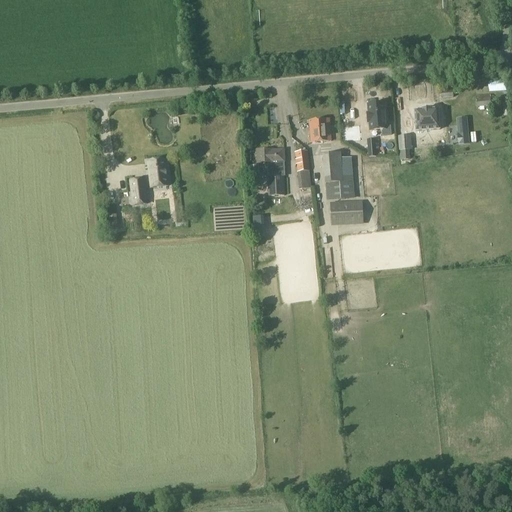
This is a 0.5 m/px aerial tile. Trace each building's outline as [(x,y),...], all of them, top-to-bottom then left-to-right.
[(453,89),(440,90),(441,99),(454,98),(453,89)] [(384,103),(384,92),(368,92),(368,103),(384,103)] [(478,106),(490,105),(489,96),(478,97),(478,106)] [(370,114),(369,114),(370,121),(371,121),(372,128),(384,127),(384,133),(391,132),(391,126),(387,126),(386,107),(370,108),(370,114)] [(435,115),(415,115),(415,132),(423,132),(423,133),(428,133),(428,132),(435,132),(435,115)] [(466,119),(457,120),(459,145),(468,144),(466,119)] [(311,143),(331,142),(329,121),(310,122),(311,143)] [(346,122),(348,137),(359,135),(358,121),(346,122)] [(338,140),(347,139),(347,130),(338,131),(338,140)] [(400,160),(408,159),(407,149),(410,149),(409,136),(398,137),(400,160)] [(368,156),(376,156),(375,141),(367,141),(368,156)] [(272,151),(256,151),(257,165),(269,164),(270,172),(270,177),(267,177),(268,197),(284,196),(284,177),(280,177),(280,171),(285,171),(284,163),(285,163),(284,151),(272,151)] [(300,190),(310,188),(306,151),(295,152),(300,190)] [(338,160),(338,155),(322,156),(326,199),(353,197),(350,159),(338,160)] [(151,189),(168,187),(165,161),(148,163),(151,189)] [(258,166),(250,167),(251,185),(259,184),(258,166)] [(133,206),(147,205),(144,181),(130,182),(133,206)] [(333,225),(363,224),(362,204),(332,205),(333,225)] [(116,215),(106,217),(108,232),(118,231),(116,215)] [(286,286),(286,275),(271,275),(271,285),(286,286)]
